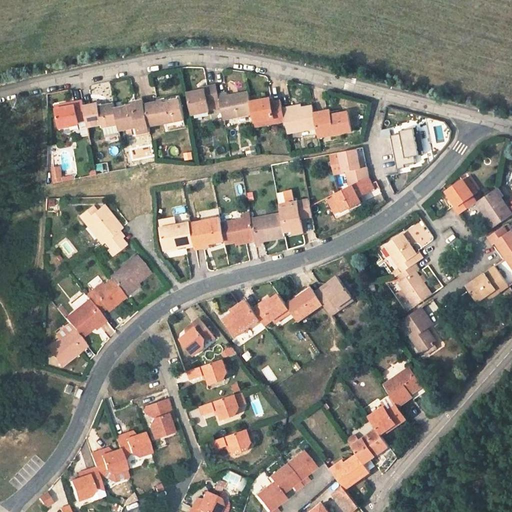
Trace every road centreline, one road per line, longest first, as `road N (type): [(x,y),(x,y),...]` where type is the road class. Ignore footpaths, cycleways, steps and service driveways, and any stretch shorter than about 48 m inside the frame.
road 1 (unclassified): [(482,119),(223,55),(164,56),(0,91)]
road 2 (residential): [(147,318),(180,295),(311,255),(413,193)]
road 3 (residential): [(10,511),(74,437),(109,357),(147,318)]
road 4 (unclassified): [(511,349),(379,494),(373,511)]
road 5 (residential): [(147,318),(197,459),(163,511)]
